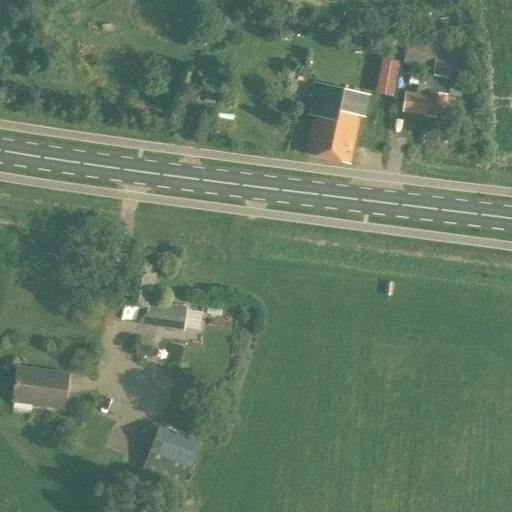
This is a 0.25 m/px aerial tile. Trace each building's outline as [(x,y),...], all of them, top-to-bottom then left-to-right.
[(392,95),(395,60),(377,58),(374,93),(392,95)] [(432,74),(459,78),(462,62),(434,58),(432,74)] [(364,117),(368,96),(315,85),(308,116),(313,117),(305,155),(349,164),(359,116),(364,117)] [(441,120),(444,95),(428,93),(427,98),(404,95),(402,111),(425,114),(425,117),(441,120)] [(121,306),(138,308),(149,310),(150,302),(154,274),(126,270),(121,306)] [(155,303),(150,302),(149,310),(138,308),(136,325),(182,332),(185,307),(155,303)] [(63,411),(68,374),(15,366),(10,404),(63,411)] [(178,495),(198,443),(157,427),(137,479),(178,495)]
